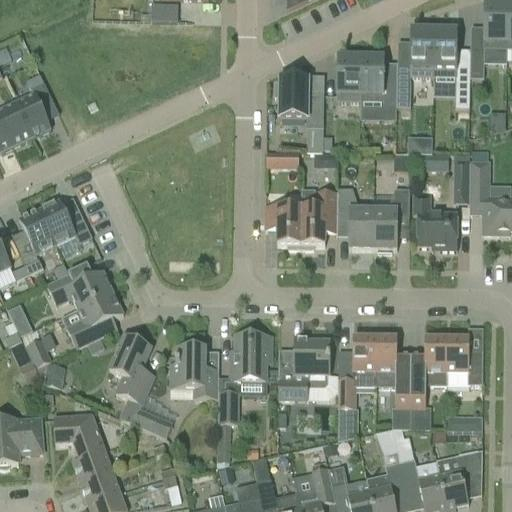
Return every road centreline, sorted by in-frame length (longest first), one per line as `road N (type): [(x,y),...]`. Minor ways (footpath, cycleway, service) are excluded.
road 1 (residential): [(511,336),(500,309),(488,304),(243,299)]
road 2 (residential): [(0,194),(244,80)]
road 3 (residential): [(243,299),(161,300),(99,168)]
road 4 (residential): [(243,299),(244,80)]
road 5 (residential): [(244,80),(412,0)]
